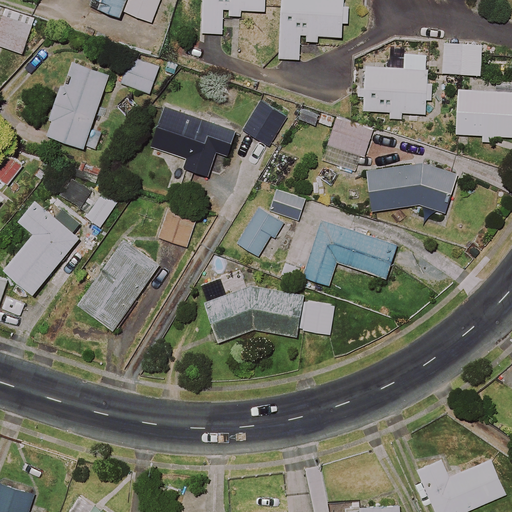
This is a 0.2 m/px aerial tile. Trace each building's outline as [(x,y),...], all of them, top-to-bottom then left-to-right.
[(91,0),(90,5),(120,16),(125,0),(91,0)] [(160,0),(129,0),(125,12),(152,22),(160,0)] [(223,34),(225,8),(232,9),(231,15),(241,16),(242,9),(263,11),(264,0),(204,0),(205,2),(202,32),(223,34)] [(309,35),(308,41),(321,42),(321,35),(342,36),(343,0),(281,0),(279,58),(300,59),(301,35),(309,35)] [(33,25),(4,15),(0,27),(0,45),(23,53),(33,25)] [(482,47),(445,45),(443,73),(481,75),(482,47)] [(364,104),(350,104),(350,120),(367,120),(367,111),(431,115),(433,87),(426,87),(428,56),(405,55),(404,69),(366,67),(364,104)] [(161,67),(135,56),(123,84),(150,94),(161,67)] [(110,76),(73,63),(46,135),(84,149),(110,76)] [(511,92),(457,89),(455,134),(511,136),(511,92)] [(287,117),(261,101),(244,130),(269,145),(287,117)] [(237,132),(166,107),(152,147),(188,159),(184,168),(209,177),(218,152),(229,156),(237,132)] [(373,128),(341,119),(333,146),(365,155),(373,128)] [(25,164),(11,154),(0,167),(0,178),(8,185),(25,164)] [(457,176),(437,165),(367,171),(370,206),(422,206),(444,213),(457,176)] [(93,188),(72,177),(62,194),(83,206),(93,188)] [(305,199),(277,190),(270,210),(298,220),(305,199)] [(119,202),(105,192),(88,217),(102,227),(119,202)] [(80,237),(36,202),(20,222),(33,232),(4,268),(36,293),(80,237)] [(259,255),(271,235),(277,239),(286,223),(276,217),(258,207),(237,242),(259,255)] [(196,217),(167,208),(158,237),(187,246),(196,217)] [(397,245),(324,220),(304,276),(329,284),(337,261),(386,278),(397,245)] [(124,239),(118,248),(79,304),(114,329),(159,264),(124,239)] [(0,305),(8,280),(0,277),(0,305)] [(305,298),(247,290),(206,305),(218,341),(254,330),(299,336),(299,331),(331,335),(335,306),(305,302),(305,298)] [(465,511),(507,494),(491,459),(450,477),(442,458),(418,469),(436,511),(465,511)] [(30,511),(36,494),(0,482),(0,511),(30,511)]
